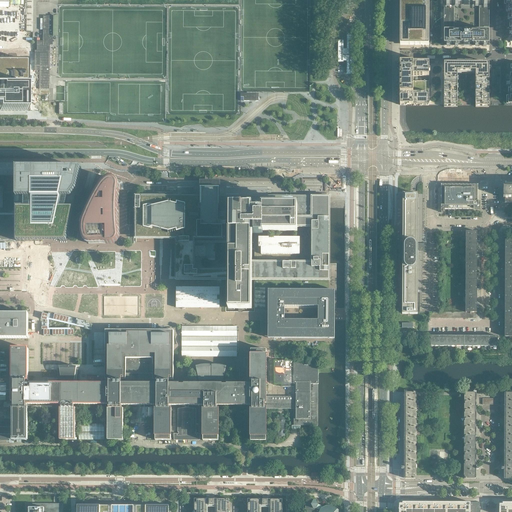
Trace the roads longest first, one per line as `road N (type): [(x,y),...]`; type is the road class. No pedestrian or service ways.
road 1 (secondary): [(361,153),(171,154),(118,135),(0,130)]
road 2 (secondary): [(0,152),(360,162)]
road 3 (unclassified): [(4,479),(360,487)]
road 4 (secondary): [(360,162),(360,487)]
road 5 (secondary): [(383,395),(384,162)]
road 6 (secondary): [(360,0),(361,153)]
road 7 (secondary): [(384,153),(384,0)]
